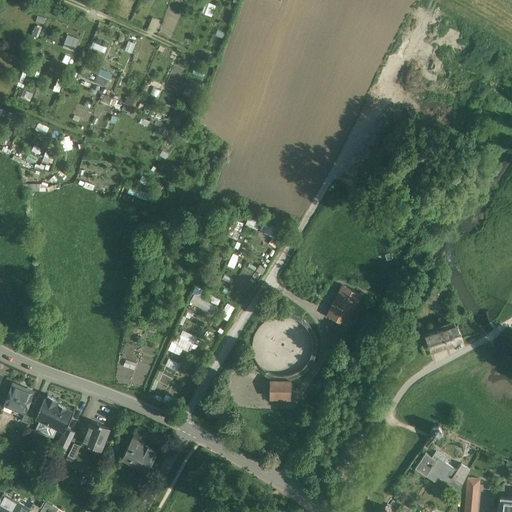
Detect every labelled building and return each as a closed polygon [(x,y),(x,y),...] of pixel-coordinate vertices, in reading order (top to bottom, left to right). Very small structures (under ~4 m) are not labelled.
[(208,1),(204,13),(212,15),(215,4),(208,1)] [(74,51),(79,38),(67,33),(62,46),(74,51)] [(128,40),(125,49),(131,51),(134,42),(128,40)] [(95,81),(105,86),(112,73),(101,68),(95,81)] [(24,159),(34,165),(37,160),(27,154),(24,159)] [(246,224),(257,228),(261,218),(249,214),(246,224)] [(228,233),(238,237),(243,222),(233,219),(228,233)] [(273,236),(279,228),(265,219),(260,228),(273,236)] [(233,267),(239,254),(233,252),(227,264),(233,267)] [(348,324),(361,291),(340,283),(327,316),(348,324)] [(212,313),(216,305),(199,296),(203,289),(197,286),(189,301),(212,313)] [(220,315),(228,319),(235,306),(226,302),(220,315)] [(462,336),(457,324),(449,327),(454,339),(462,336)] [(449,327),(428,335),(433,348),(454,340),(454,339),(449,327)] [(178,328),(169,350),(180,354),(184,345),(195,350),(200,337),(178,328)] [(175,370),(179,363),(169,357),(165,364),(175,370)] [(134,368),(136,362),(125,359),(123,365),(134,368)] [(271,378),(270,398),(292,399),(292,379),(271,378)] [(25,389),(12,383),(5,403),(25,411),(30,400),(33,391),(25,388),(25,389)] [(45,396),(39,393),(35,402),(34,405),(39,408),(45,396)] [(74,410),(45,396),(39,408),(38,410),(39,410),(36,417),(41,420),(42,420),(43,418),(57,425),(56,427),(57,428),(64,431),(66,427),(74,410)] [(30,400),(25,411),(22,420),(27,423),(30,415),(34,405),(35,402),(30,400)] [(39,408),(34,405),(30,415),(36,417),(39,410),(38,410),(39,408)] [(57,425),(43,418),(42,420),(41,420),(37,428),(39,429),(38,431),(50,436),(51,435),(53,436),(57,428),(56,427),(57,425)] [(100,423),(92,420),(89,425),(82,442),(89,444),(89,443),(100,448),(109,426),(100,423)] [(439,425),(434,424),(431,428),(432,433),(433,437),(443,434),(442,429),(439,425)] [(149,431),(139,426),(133,438),(143,443),(149,431)] [(75,431),(66,427),(64,431),(58,442),(59,443),(59,442),(68,447),(75,431)] [(133,438),(132,438),(122,458),(147,471),(158,451),(143,443),(133,438)] [(74,443),(68,455),(74,458),(80,445),(74,443)] [(445,462),(443,464),(425,452),(415,467),(435,481),(438,476),(458,490),(470,469),(461,463),(457,469),(445,462)] [(30,509),(3,493),(0,498),(0,511),(29,511),(31,510),(30,509)] [(498,504),(497,511),(511,511),(511,497),(500,496),(499,504),(498,504)] [(37,511),(40,507),(33,503),(30,509),(31,510),(29,511),(37,511)]
